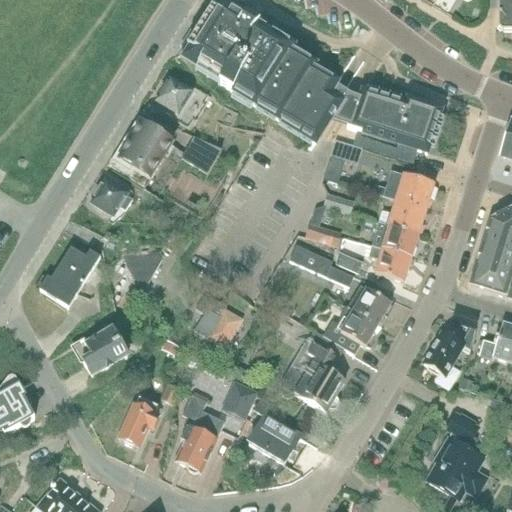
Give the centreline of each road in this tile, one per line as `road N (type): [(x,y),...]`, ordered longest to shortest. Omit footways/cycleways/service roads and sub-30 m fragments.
road 1 (residential): [(301,507),(179,511),(94,468),(2,293)]
road 2 (residential): [(2,293),(184,0)]
road 3 (residential): [(301,507),(365,427),(434,295)]
road 4 (residential): [(501,97),(443,69),(351,0)]
road 5 (residential): [(434,295),(473,181)]
